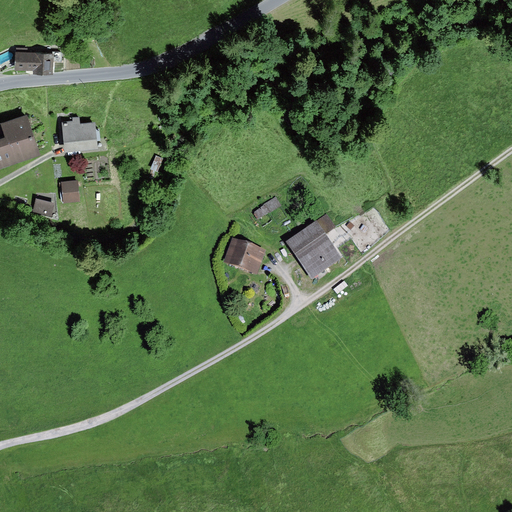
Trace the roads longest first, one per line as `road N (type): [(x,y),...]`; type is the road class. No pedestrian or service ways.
road 1 (track): [(0,446),(107,420),(225,354),(364,264),(511,153)]
road 2 (tertiary): [(0,84),(149,67),(277,0)]
